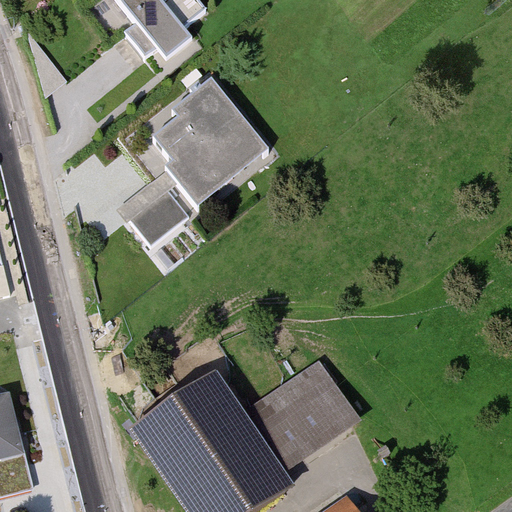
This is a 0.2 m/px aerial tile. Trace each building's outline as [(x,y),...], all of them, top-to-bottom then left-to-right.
[(170,0),(163,6),(158,0),(114,0),(137,28),(125,37),(146,62),(158,52),(167,64),(193,44),(184,33),(207,14),(196,0),(170,0)] [(53,65),(29,36),(41,75),(53,65)] [(243,131),(208,88),(202,92),(199,89),(191,96),(193,100),(179,112),(185,119),(154,143),(176,170),(169,176),(196,208),(238,173),(219,151),(243,131)] [(190,220),(167,191),(129,222),(152,251),(190,220)] [(4,269),(0,269),(0,300),(11,298),(4,269)] [(206,386),(141,430),(196,511),(266,511),(283,501),(268,480),(352,424),(329,391),(248,447),(206,386)] [(12,423),(7,403),(0,404),(0,499),(0,501),(32,493),(15,422),(12,423)] [(354,511),(346,499),(327,511),(354,511)]
